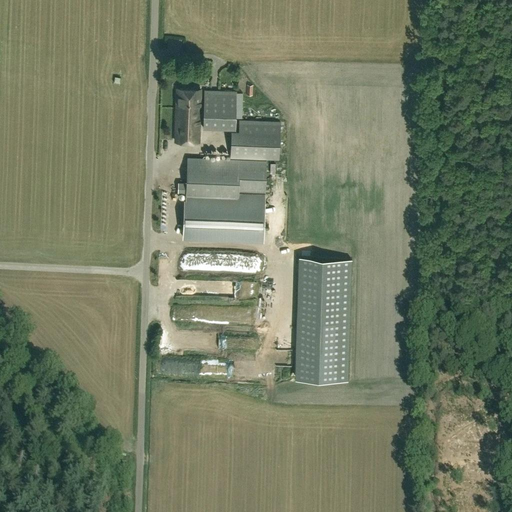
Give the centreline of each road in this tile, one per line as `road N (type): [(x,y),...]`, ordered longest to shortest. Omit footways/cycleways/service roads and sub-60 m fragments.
road 1 (unclassified): [(138,511),(155,0)]
road 2 (track): [(144,272),(0,265)]
